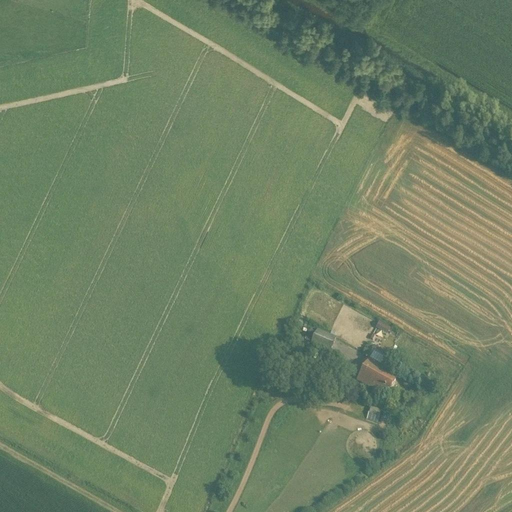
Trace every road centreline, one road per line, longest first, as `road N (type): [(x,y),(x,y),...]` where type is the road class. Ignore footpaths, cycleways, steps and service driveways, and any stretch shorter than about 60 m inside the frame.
road 1 (track): [(0,445),(118,511)]
road 2 (track): [(229,511),(270,415),(289,400)]
